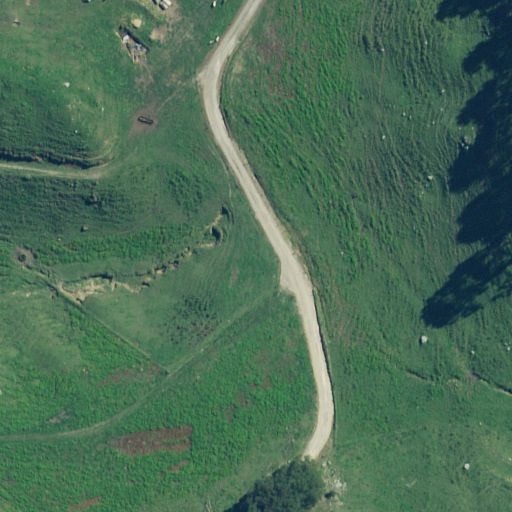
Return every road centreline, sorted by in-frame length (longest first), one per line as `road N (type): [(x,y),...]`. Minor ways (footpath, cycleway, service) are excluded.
road 1 (track): [(256,511),(312,430),(315,341),(281,244),(188,78)]
road 2 (track): [(0,147),(78,159),(188,78)]
